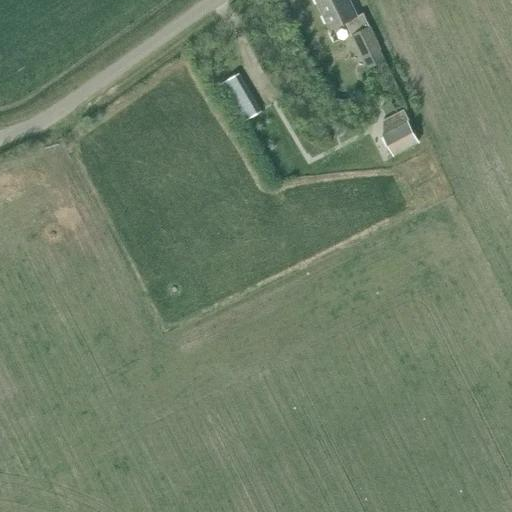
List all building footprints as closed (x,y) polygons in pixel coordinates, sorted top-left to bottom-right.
[(350,0),(317,0),(332,30),(346,23),(368,68),(385,59),(363,13),(358,16),(350,0)] [(333,97),(330,106),(347,110),(350,102),(333,97)] [(392,101),(382,106),(388,114),(397,108),(392,101)] [(419,143),(408,120),(404,110),(383,120),(384,131),(394,155),(419,143)] [(341,116),(330,118),(332,128),(343,125),(341,116)]
